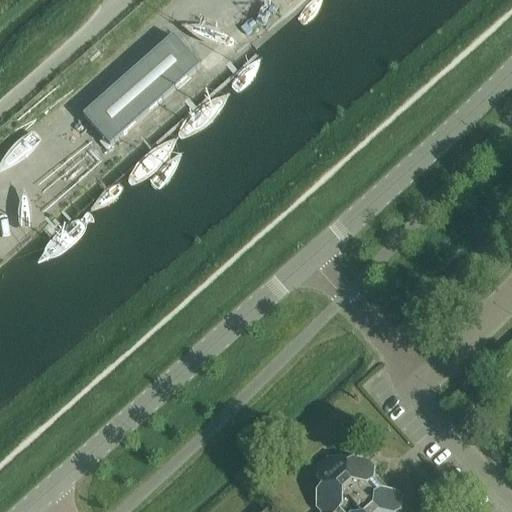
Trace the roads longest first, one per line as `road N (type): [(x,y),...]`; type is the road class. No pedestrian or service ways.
road 1 (tertiary): [(25,511),(311,263),(511,71)]
road 2 (unclassified): [(0,110),(125,0)]
